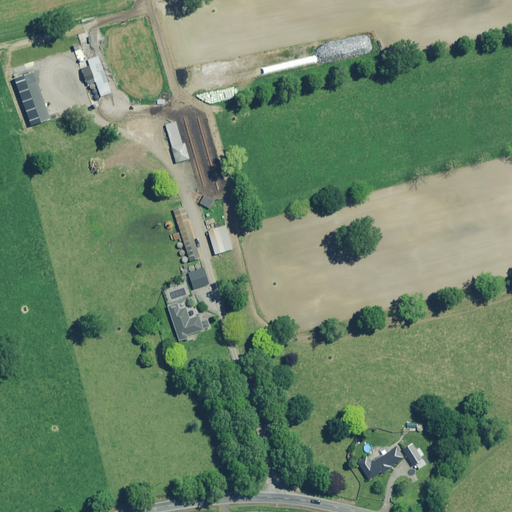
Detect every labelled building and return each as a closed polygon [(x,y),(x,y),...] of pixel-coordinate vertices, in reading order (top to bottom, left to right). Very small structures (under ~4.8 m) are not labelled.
[(88,46),(85,33),(78,35),(80,43),(74,45),(75,50),(88,46)] [(111,93),(98,56),(88,60),(90,65),(81,68),(86,81),(94,78),(101,97),(111,93)] [(50,119),(34,72),(15,79),(31,126),(50,119)] [(94,83),(89,85),(95,102),(100,100),(94,83)] [(235,98),(232,87),(221,89),(224,100),(235,98)] [(189,159),(184,144),(172,148),(176,163),(189,159)] [(215,201),(205,195),(200,204),(210,209),(215,201)] [(200,258),(184,208),(174,212),(190,261),(200,258)] [(232,249),(226,226),(208,231),(215,254),(232,249)] [(183,241),(177,243),(183,264),(189,262),(183,241)] [(209,284),(204,267),(190,272),(189,273),(194,289),(209,284)] [(186,294),(184,288),(170,293),(172,299),(186,294)] [(179,310),(178,306),(169,309),(179,341),(188,338),(187,335),(210,328),(207,320),(201,322),(199,316),(190,319),(186,308),(179,310)] [(416,427),(416,428),(416,429),(416,430),(417,431),(418,432),(419,433),(420,433),(421,433),(422,432),(423,432),(423,431),(424,431),(424,430),(424,429),(424,428),(424,427),(424,426),(423,426),(423,425),(422,425),(421,425),(421,424),(420,424),(419,425),(418,425),(417,426),(416,427)] [(404,458),(395,443),(385,449),(387,453),(371,463),(367,457),(358,462),(369,480),(381,472),(382,474),(391,468),(390,466),(404,458)] [(416,451),(413,444),(404,450),(413,466),(416,464),(419,469),(426,465),(421,456),(424,455),(420,448),(416,451)]
